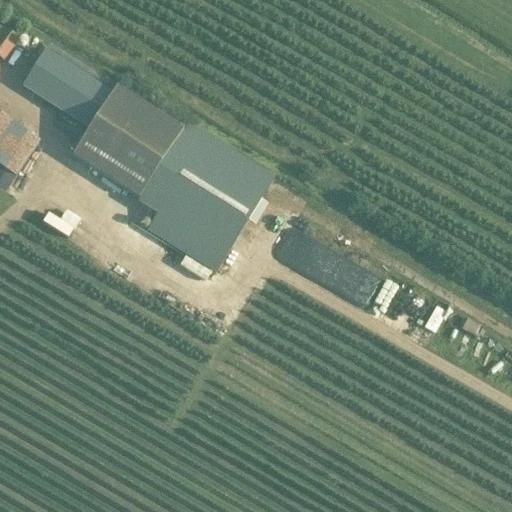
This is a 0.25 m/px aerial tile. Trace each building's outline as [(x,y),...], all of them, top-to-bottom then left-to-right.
[(0,28),(0,60),(3,62),(18,42),(3,31),(0,28)] [(44,54),(22,88),(90,131),(72,158),(139,201),(153,211),(147,221),(153,225),(148,233),(215,277),(226,258),(273,187),(185,130),(182,134),(116,91),(111,98),(44,54)] [(0,168),(0,189),(5,193),(15,179),(0,168)] [(111,267),(118,256),(90,239),(83,249),(111,267)] [(407,295),(294,240),(281,266),(394,321),(407,295)] [(126,264),(121,272),(138,284),(143,276),(126,264)] [(420,330),(432,336),(444,313),(432,307),(420,330)]
